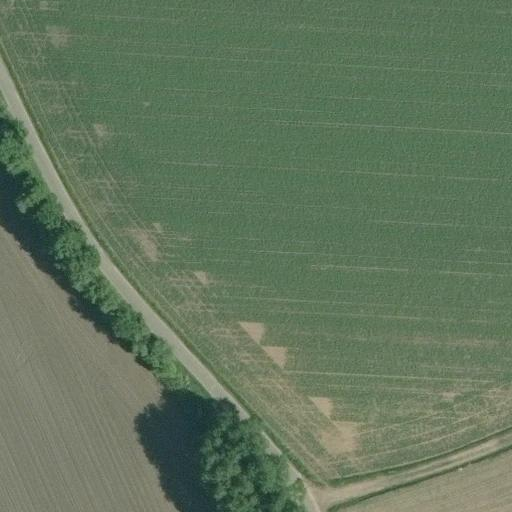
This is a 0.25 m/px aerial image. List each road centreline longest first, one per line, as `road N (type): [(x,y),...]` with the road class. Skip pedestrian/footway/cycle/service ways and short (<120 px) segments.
road 1 (residential): [(295,511),(242,417),(81,224),(0,44)]
road 2 (track): [(279,483),(375,492),(453,474),(511,449)]
